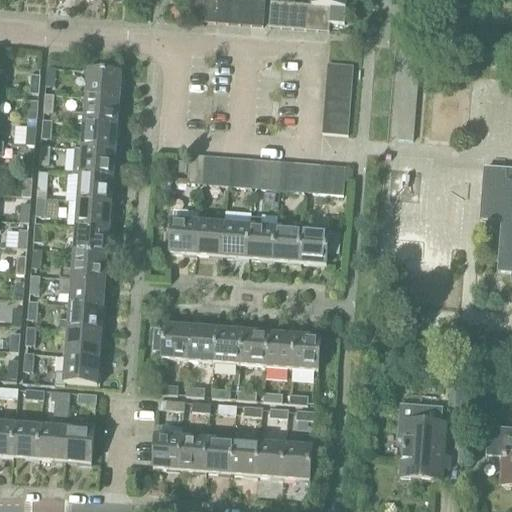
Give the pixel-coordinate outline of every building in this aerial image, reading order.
[(217,1),(205,0),(204,26),(215,27),(217,1)] [(347,0),(312,0),(312,8),(319,9),(331,10),(347,11),(347,0)] [(229,2),(224,1),(217,1),(215,27),(227,27),(229,2)] [(229,2),(227,27),(240,28),(242,3),(229,2)] [(242,3),(240,28),(252,29),(254,4),(242,3)] [(254,4),(252,29),(263,30),(265,4),(254,4)] [(281,31),(283,6),(272,5),(270,30),(281,31)] [(281,31),(292,32),(295,7),(283,6),(281,31)] [(295,7),(292,32),(306,33),(308,8),(295,7)] [(317,34),(319,9),(312,8),(308,8),(306,33),(317,34)] [(329,35),(331,10),(319,9),(317,34),(329,35)] [(328,67),(327,79),(353,81),(354,69),(328,67)] [(56,73),(47,72),(46,89),(55,90),(56,73)] [(418,74),(403,73),(398,142),(413,143),(418,74)] [(86,101),(120,104),(122,78),(88,75),(86,101)] [(39,98),(40,79),(31,79),(30,97),(39,98)] [(327,79),(326,91),(352,93),(353,81),(327,79)] [(326,91),(325,102),(351,104),(352,93),(326,91)] [(45,98),(44,116),(53,117),(54,99),(45,98)] [(72,127),(84,128),(118,130),(120,104),(86,101),(85,117),(73,116),(72,127)] [(351,104),(325,102),(324,114),(350,116),(351,104)] [(37,123),(39,105),(29,104),(28,123),(37,123)] [(324,114),(323,126),(349,128),(350,116),(324,114)] [(43,124),(42,142),(51,143),(53,125),(43,124)] [(348,139),(349,128),(323,126),(322,137),(348,139)] [(118,130),(84,128),(82,153),(116,155),(118,130)] [(35,149),(37,131),(27,130),(26,149),(35,149)] [(41,150),(40,168),(49,169),(50,150),(41,150)] [(80,179),(114,182),(116,155),(82,153),(75,153),(72,180),(80,180),(80,179)] [(33,175),(35,157),(26,157),(24,174),(33,175)] [(201,160),(190,159),(188,187),(199,188),(201,160)] [(204,188),(216,189),(218,161),(207,160),(204,188)] [(216,189),(228,190),(230,162),(218,161),(216,189)] [(239,191),(241,163),(230,162),(228,190),(239,191)] [(253,164),(241,163),(239,191),(251,192),(253,164)] [(158,164),(158,177),(175,178),(176,165),(158,164)] [(187,166),(179,165),(178,176),(186,177),(187,166)] [(257,193),(268,193),(269,165),(259,165),(257,193)] [(268,193),(279,194),(281,166),(269,165),(268,193)] [(291,195),(293,167),(281,166),(279,194),(291,195)] [(305,168),(293,167),(291,195),(303,196),(305,168)] [(320,197),(322,169),(310,169),(308,197),(320,197)] [(334,170),(322,169),(320,197),(332,198),(334,170)] [(345,174),(345,171),(334,170),(332,198),(343,199),(344,185),(352,185),(353,174),(345,174)] [(502,225),(501,238),(498,275),(511,276),(511,173),(485,172),(481,223),(502,225)] [(37,202),(47,203),(60,204),(61,195),(47,194),(49,176),(39,176),(37,202)] [(80,180),(78,205),(111,208),(114,182),(80,179),(80,180)] [(31,201),(33,183),(24,182),(22,200),(31,201)] [(45,220),(47,203),(37,202),(36,220),(35,228),(45,229),(57,229),(57,221),(45,220)] [(111,208),(78,205),(76,231),(110,234),(111,208)] [(29,227),(31,209),(22,208),(20,227),(29,227)] [(251,220),(250,230),(247,263),(274,265),(277,232),(261,231),(262,221),(251,220)] [(170,257),(196,259),(198,226),(173,224),(170,257)] [(196,259),(222,261),(225,228),(198,226),(196,259)] [(35,228),(34,246),(43,247),(45,229),(35,228)] [(222,261),(247,263),(250,230),(225,228),(222,261)] [(107,260),(110,234),(76,231),(74,257),(107,260)] [(302,234),(277,232),(274,265),(300,267),(302,234)] [(330,237),(330,236),(302,234),(300,267),(327,270),(328,258),(340,259),(342,238),(330,237)] [(27,254),(29,235),(20,235),(18,253),(27,254)] [(34,254),(32,272),(41,273),(43,255),(34,254)] [(60,282),(105,286),(107,260),(74,257),(73,272),(61,271),(60,282)] [(25,279),(27,261),(18,260),(16,279),(25,279)] [(32,280),(30,298),(39,299),(41,280),(32,280)] [(70,309),(103,312),(105,286),(60,282),(59,298),(71,299),(70,309)] [(23,305),(25,288),(16,287),(14,304),(23,305)] [(30,306),(28,324),(37,325),(39,306),(30,306)] [(68,335),(101,338),(103,312),(70,309),(69,324),(60,323),(59,334),(68,335)] [(21,331),(23,313),(14,312),(13,330),(21,331)] [(189,365),(191,331),(165,329),(165,333),(155,333),(153,355),(163,356),(162,363),(189,365)] [(229,334),(217,333),(214,367),(241,369),(243,335),(244,335),(244,333),(240,329),(233,329),(229,332),(229,334)] [(28,331),(26,350),(35,351),(36,332),(28,331)] [(217,333),(191,331),(189,365),(214,367),(217,333)] [(66,361),(99,364),(101,338),(68,335),(66,361)] [(244,335),(243,335),(241,369),(266,371),(269,337),(244,335)] [(295,339),(269,337),(266,371),(293,373),(295,339)] [(19,357),(21,339),(12,338),(10,356),(19,357)] [(321,341),(295,339),(293,373),(318,375),(321,341)] [(26,358),(24,376),(33,376),(35,358),(26,358)] [(98,376),(99,364),(66,361),(65,376),(55,375),(54,389),(65,390),(65,387),(97,389),(98,389),(99,389),(100,376),(98,376)] [(17,383),(19,366),(10,365),(8,383),(17,383)] [(467,415),(468,389),(456,388),(454,414),(467,415)] [(160,389),(160,398),(177,399),(178,390),(160,389)] [(186,400),(204,401),(205,392),(187,391),(186,400)] [(0,400),(18,402),(19,393),(0,392),(0,395),(0,400)] [(213,393),(212,401),(230,403),(231,394),(213,393)] [(44,405),(44,396),(26,394),(25,403),(44,405)] [(238,404),(256,405),(257,396),(239,395),(238,404)] [(70,407),(71,398),(52,396),(52,405),(70,407)] [(264,406),(282,407),(283,399),(265,397),(264,406)] [(79,398),(79,399),(78,407),(96,408),(97,400),(79,398)] [(290,408),(308,409),(309,401),(291,399),(290,408)] [(184,415),(185,407),(167,405),(166,414),(184,415)] [(446,428),(442,427),(443,411),(400,407),(397,443),(405,443),(402,480),(442,483),(446,428)] [(211,409),(193,408),(192,416),(211,417),(211,409)] [(238,411),(219,409),(218,418),(237,419),(238,411)] [(263,413),(245,411),(244,420),(262,421),(263,413)] [(289,415),(271,413),(270,422),(289,423),(289,415)] [(315,426),(316,417),(297,415),(296,424),(315,426)] [(0,427),(0,461),(13,462),(16,428),(0,427)] [(68,432),(65,466),(92,468),(95,429),(68,427),(68,432)] [(42,430),(16,428),(13,462),(39,464),(42,430)] [(485,459),(504,461),(501,488),(511,488),(511,431),(488,429),(485,459)] [(68,432),(67,432),(42,430),(39,464),(65,466),(68,432)] [(153,473),(180,475),(182,442),(156,440),(153,473)] [(182,442),(180,475),(206,477),(208,444),(182,442)] [(206,477),(232,479),(235,446),(208,444),(206,477)] [(235,446),(232,479),(258,481),(260,448),(235,446)] [(258,481),(284,483),(287,450),(260,448),(258,481)] [(287,450),(284,483),(310,485),(313,452),(287,450)]
